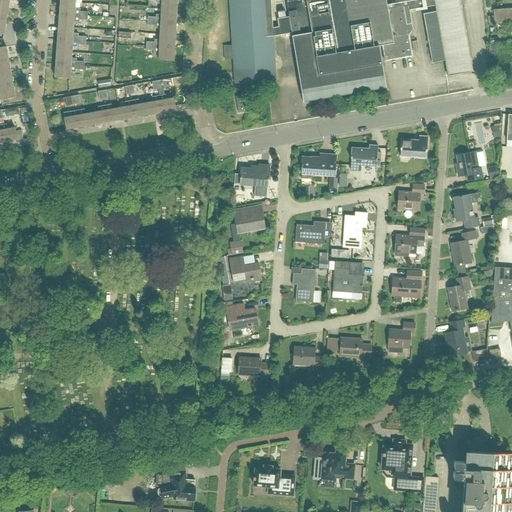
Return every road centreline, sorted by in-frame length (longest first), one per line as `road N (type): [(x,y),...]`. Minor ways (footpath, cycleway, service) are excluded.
road 1 (residential): [(280,210),(367,195),(381,207),(367,316),(282,332),(272,316)]
road 2 (residential): [(436,390),(428,367),(445,107)]
road 3 (residential): [(219,511),(228,449),(373,419),(400,397),(436,390)]
road 4 (residential): [(51,179),(37,102),(41,0)]
road 5 (residential): [(283,134),(445,107)]
road 6 (residential): [(51,179),(210,152)]
road 7 (residential): [(210,152),(194,81),(194,0)]
